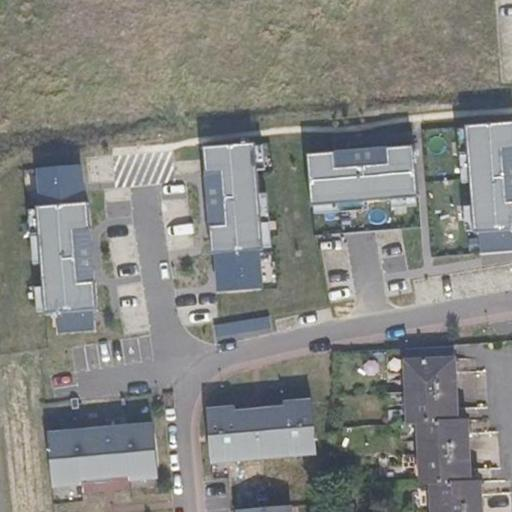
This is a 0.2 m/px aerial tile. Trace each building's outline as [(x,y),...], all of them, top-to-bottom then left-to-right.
[(511,125),(468,129),(476,236),(480,236),(511,233),(511,205),(510,205),(509,195),(506,159),(506,154),(511,153),(511,125)] [(217,256),(259,253),(265,252),(257,145),(204,149),(207,177),(223,176),(226,227),(210,228),(213,256),(217,256)] [(309,157),(313,208),(420,200),(417,148),(389,151),(390,166),(339,170),(337,154),(309,157)] [(389,151),(337,154),(339,170),(390,166),(389,151)] [(40,169),(43,207),(85,204),(84,186),(82,166),(40,169)] [(207,177),(210,228),(226,227),(223,176),(207,177)] [(56,314),(93,311),(98,311),(95,283),(80,284),(77,233),(91,232),(89,204),(85,204),(43,207),(38,208),(46,315),(56,314)] [(80,284),(95,283),(91,232),(77,233),(80,284)] [(511,233),(480,236),(482,256),(511,253),(511,233)] [(217,256),(220,294),(262,291),(259,253),(217,256)] [(93,311),(56,314),(58,334),(95,331),(94,317),(93,311)] [(269,318),(214,326),(216,339),(271,330),(269,318)] [(454,358),(453,345),(405,348),(407,391),(456,389),(454,357),(454,358)] [(457,421),(456,389),(407,391),(408,423),(418,423),(457,421)] [(207,413),(212,462),(238,459),(238,462),(291,457),(291,454),(317,452),(313,403),(285,406),(285,413),(286,421),(237,426),(236,417),(235,410),(207,413)] [(285,413),(236,417),(237,426),(286,421),(285,413)] [(420,454),(469,451),(468,420),(457,421),(418,423),(420,454)] [(159,478),(154,429),(128,431),(128,428),(75,433),(75,436),(48,439),(52,487),(81,485),(80,477),(80,469),(129,464),(130,473),(130,480),(159,478)] [(471,482),(469,451),(420,454),(421,485),(431,484),(471,482)] [(80,469),(80,477),(130,473),(129,464),(80,469)] [(471,482),(431,484),(432,511),(482,511),(481,482),(471,482)]
